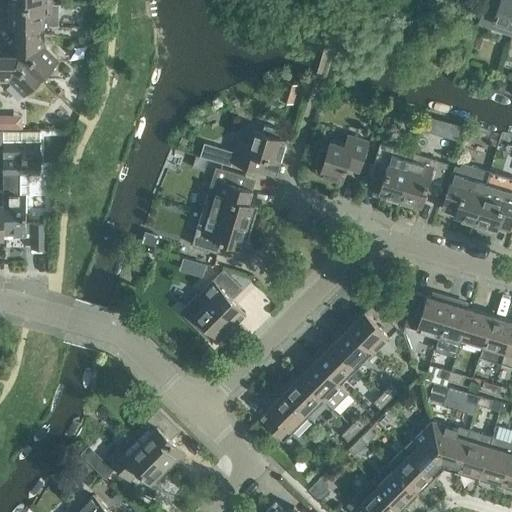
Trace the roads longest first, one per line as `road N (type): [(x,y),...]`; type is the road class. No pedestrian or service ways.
road 1 (residential): [(198,410),(361,247),(379,239)]
road 2 (residential): [(198,410),(130,342),(29,307),(0,306)]
road 3 (residential): [(511,277),(379,239)]
road 4 (residential): [(208,511),(239,482),(243,465),(237,448),(198,410)]
